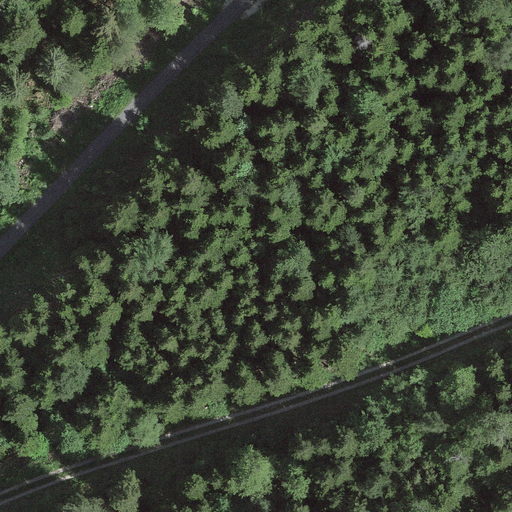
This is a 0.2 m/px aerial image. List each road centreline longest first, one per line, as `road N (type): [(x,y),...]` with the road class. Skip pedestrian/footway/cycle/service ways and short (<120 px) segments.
road 1 (track): [(0,501),(511,319)]
road 2 (unclassified): [(250,0),(0,252)]
